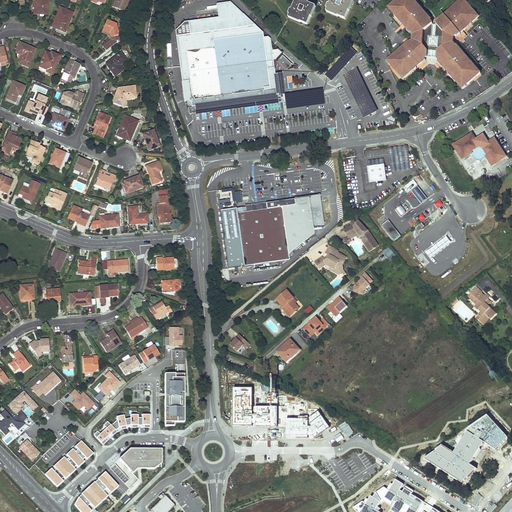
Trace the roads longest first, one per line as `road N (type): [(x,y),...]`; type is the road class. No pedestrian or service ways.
road 1 (residential): [(472,511),(358,440),(335,451),(230,451)]
road 2 (residential): [(139,240),(136,291),(118,311),(33,323),(0,344)]
road 3 (residential): [(222,159),(419,130)]
road 4 (residential): [(0,34),(41,35),(90,63),(94,91),(72,143)]
road 5 (tertiary): [(157,0),(147,62),(183,162)]
road 6 (tertiary): [(191,158),(154,59),(160,0)]
road 7 (residential): [(0,209),(76,240),(139,240)]
road 8 (residential): [(403,104),(368,33),(383,22),(398,41)]
